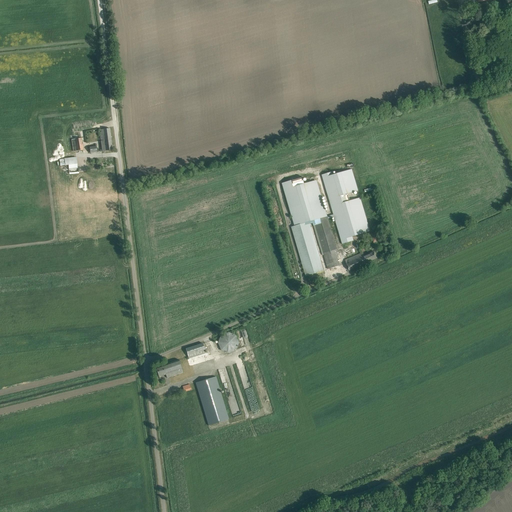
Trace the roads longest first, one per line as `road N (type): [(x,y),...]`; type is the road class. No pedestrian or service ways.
road 1 (unclassified): [(144,359),(116,133)]
road 2 (unclassified): [(144,359),(324,284)]
road 3 (unclassified): [(164,511),(144,359)]
road 4 (track): [(116,133),(99,0)]
